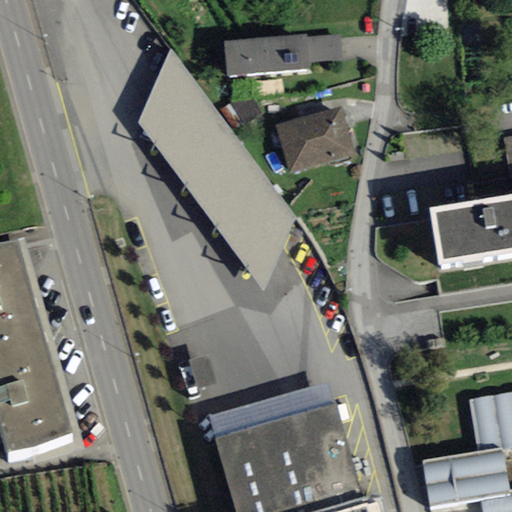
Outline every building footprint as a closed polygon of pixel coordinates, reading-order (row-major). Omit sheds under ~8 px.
[(307,36),(223,42),(226,76),(309,70),(309,62),(307,38),(307,36)] [(340,36),(307,38),(309,62),(341,60),(340,36)] [(297,219),(170,49),(138,124),(262,292),(285,244),(297,219)] [(341,108),(275,126),(288,174),(354,157),(341,108)] [(511,194),(428,208),(437,264),(511,251),(511,194)] [(72,434),(17,239),(0,243),(0,434),(5,453),(72,434)] [(208,419),(215,439),(333,405),(327,384),(208,419)] [(511,393),(469,400),(477,453),(503,449),(511,447),(511,393)] [(333,405),(215,439),(235,511),(383,511),(380,498),(370,500),(369,496),(363,497),(336,404),(333,405)] [(511,511),(511,491),(510,492),(503,449),(477,453),(420,461),(429,511),(511,511)]
